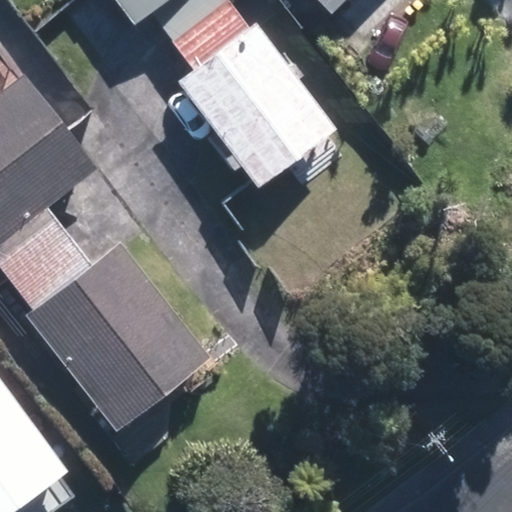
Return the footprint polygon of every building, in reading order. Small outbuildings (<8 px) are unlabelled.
[(116,0),(136,27),(171,0),(116,0)] [(229,0),(184,0),(159,19),(194,66),(249,25),(229,0)] [(320,0),(333,13),(346,0),(320,0)] [(418,0),(359,0),(343,19),(384,52),(424,4),(418,0)] [(258,28),(182,85),(260,188),(336,131),(258,28)] [(25,80),(0,100),(0,247),(97,170),(25,80)] [(94,267),(53,214),(0,254),(0,264),(36,312),(94,267)] [(213,357),(126,247),(34,319),(121,429),(213,357)] [(0,511),(18,511),(72,474),(0,374),(0,511)]
